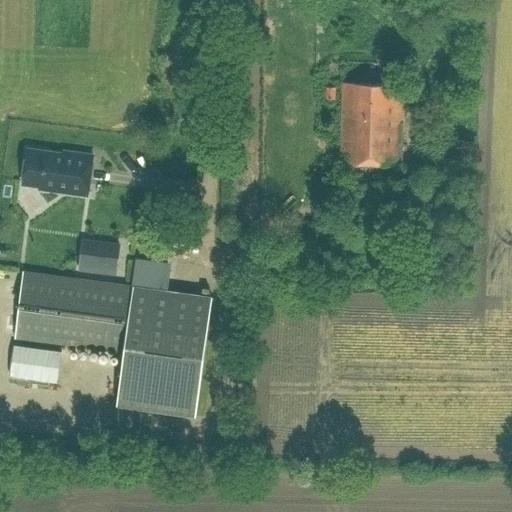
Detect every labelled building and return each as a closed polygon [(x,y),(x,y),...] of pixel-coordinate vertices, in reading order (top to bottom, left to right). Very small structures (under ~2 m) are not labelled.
[(403,85),(343,83),(340,163),(400,165),(403,85)] [(335,88),(325,87),(325,100),(334,100),(335,88)] [(436,122),(415,122),(414,138),(435,138),(436,122)] [(79,198),(84,159),(53,155),(53,157),(17,153),(12,186),(30,189),(29,191),(79,198)] [(105,240),(100,272),(115,275),(120,242),(105,240)] [(23,271),(14,337),(123,352),(116,405),(195,415),(212,297),(23,271)]
